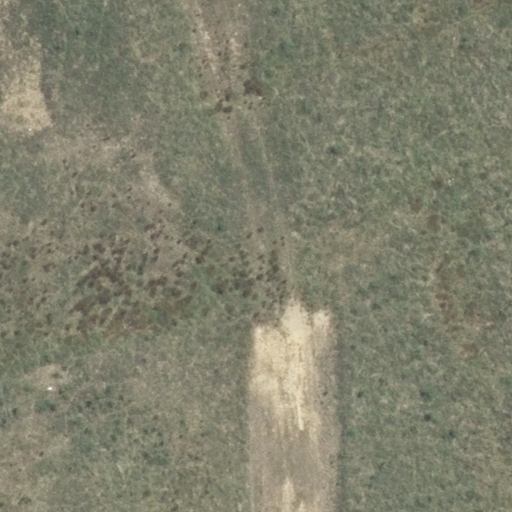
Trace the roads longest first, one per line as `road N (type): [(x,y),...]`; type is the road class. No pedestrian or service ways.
road 1 (residential): [(511,60),(455,88),(426,128),(415,182),(439,511)]
road 2 (unknown): [(73,0),(0,315)]
